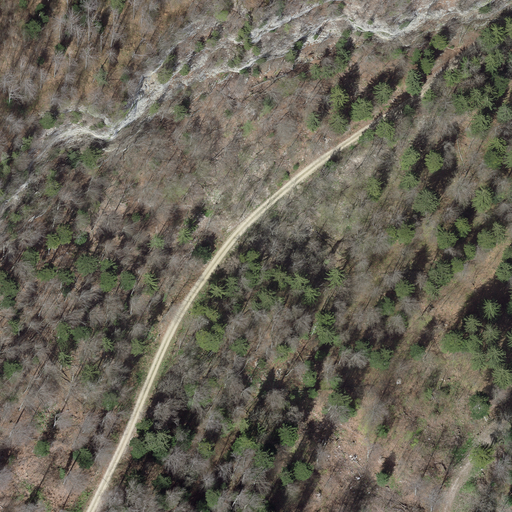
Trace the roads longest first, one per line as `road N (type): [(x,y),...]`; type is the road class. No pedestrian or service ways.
road 1 (track): [(79,511),(159,320),(276,184),(511,17)]
road 2 (track): [(511,379),(436,511)]
